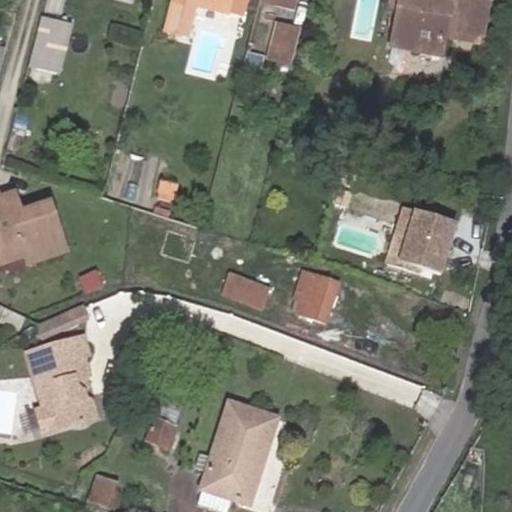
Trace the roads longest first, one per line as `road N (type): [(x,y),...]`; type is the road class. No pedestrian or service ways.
road 1 (unknown): [(450,438),(191,324),(150,314),(102,317)]
road 2 (tertiary): [(511,200),(474,377),(410,511)]
